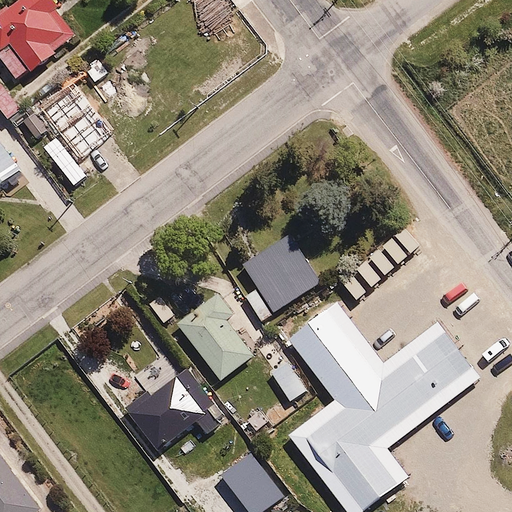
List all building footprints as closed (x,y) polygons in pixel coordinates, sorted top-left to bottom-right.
[(2,62),(19,84),(33,73),(35,76),(61,57),(59,54),(79,39),(49,0),(30,0),(0,23),(0,48),(7,58),(2,62)] [(144,0),(159,18),(180,0),(144,0)] [(125,10),(82,43),(102,68),(144,35),(125,10)] [(4,84),(0,86),(0,107),(11,123),(25,113),(4,84)] [(0,138),(0,196),(28,176),(0,138)] [(326,285),(291,234),(244,266),(279,317),(326,285)] [(230,334),(225,328),(189,326),(184,330),(225,382),(256,358),(235,331),(230,334)] [(486,372),(454,334),(318,445),(373,511),(377,511),(410,485),(385,455),(486,372)] [(308,394),(286,362),(273,371),(296,403),(308,394)] [(222,425),(212,413),(219,408),(187,370),(133,415),(164,453),(200,424),(210,436),(222,425)] [(0,511),(40,511),(45,509),(0,448),(0,511)]
